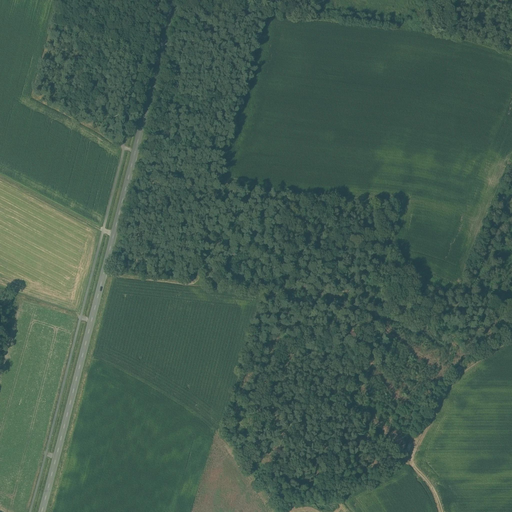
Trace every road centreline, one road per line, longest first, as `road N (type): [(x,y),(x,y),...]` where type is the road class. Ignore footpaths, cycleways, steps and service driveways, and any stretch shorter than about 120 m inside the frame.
road 1 (secondary): [(41,511),(174,0)]
road 2 (track): [(103,272),(263,289),(281,235),(392,246)]
road 3 (track): [(410,459),(351,401),(402,202)]
road 4 (track): [(441,511),(411,456),(452,377),(511,331)]
road 5 (track): [(134,151),(33,96),(60,0)]
